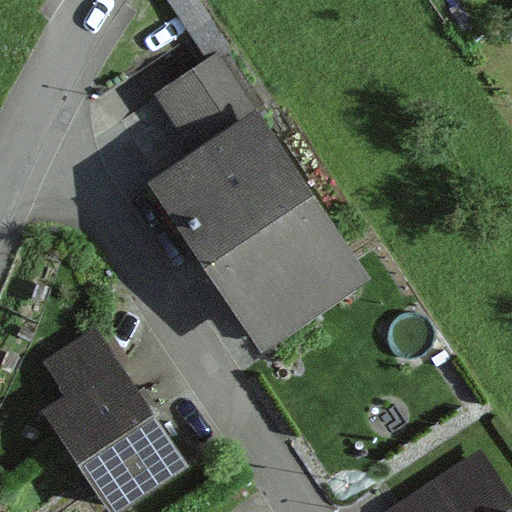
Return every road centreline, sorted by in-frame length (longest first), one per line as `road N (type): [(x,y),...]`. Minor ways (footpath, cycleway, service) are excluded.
road 1 (residential): [(26,136),(106,224),(303,511)]
road 2 (residential): [(99,0),(26,136)]
